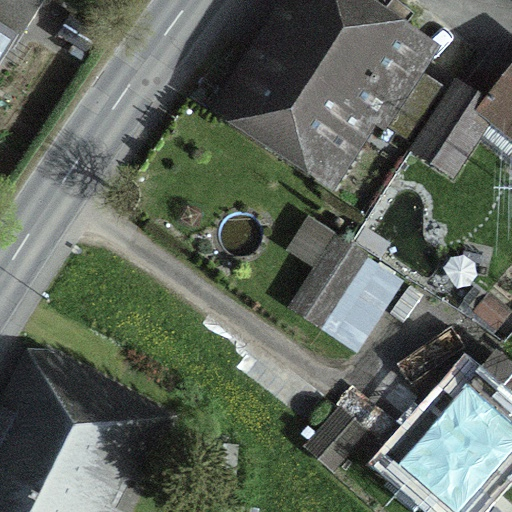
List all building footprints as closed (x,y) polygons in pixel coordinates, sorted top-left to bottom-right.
[(343,0),(310,0),(238,113),(340,178),(422,50),(343,0)] [(0,50),(10,34),(0,27),(0,50)] [(496,117),(458,93),(417,158),(455,182),(496,117)] [(511,98),(496,117),(511,130),(511,98)] [(316,230),(298,258),(325,276),(299,315),(359,354),(403,287),(316,230)] [(511,385),(488,364),(398,468),(449,511),(480,511),(511,475),(511,385)] [(117,511),(157,430),(37,373),(0,450),(0,511),(117,511)] [(340,475),(368,437),(339,415),(310,452),(340,475)]
